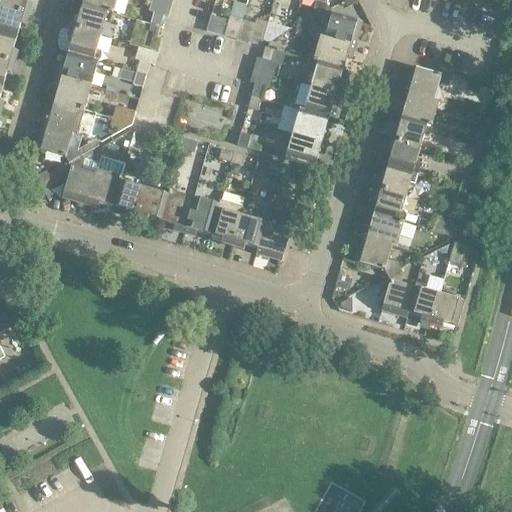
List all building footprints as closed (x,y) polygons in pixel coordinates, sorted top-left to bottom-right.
[(28,0),(0,0),(0,3),(0,8),(28,17),(32,6),(27,5),(28,0)] [(84,0),(82,6),(112,15),(116,0),(84,0)] [(170,1),(166,0),(148,0),(146,8),(167,14),(170,1)] [(308,0),(316,2),(313,11),(316,17),(329,10),(326,5),(327,0),(308,0)] [(112,15),(82,6),(78,20),(74,18),(71,29),(100,38),(104,23),(109,24),(112,15)] [(28,17),(0,8),(0,35),(17,40),(21,27),(25,28),(28,17)] [(332,15),(329,10),(316,17),(319,23),(329,25),(325,39),(325,40),(355,49),(361,24),(332,15)] [(153,13),(150,26),(160,28),(163,16),(153,13)] [(223,23),(210,20),(206,33),(219,36),(223,23)] [(256,20),(253,30),(265,33),(268,24),(256,20)] [(141,37),(138,49),(157,54),(161,42),(156,41),(160,28),(150,26),(146,38),(141,37)] [(100,38),(71,29),(67,40),(72,42),(68,55),(98,63),(101,54),(96,52),(100,38)] [(265,33),(253,30),(250,40),(262,44),(265,33)] [(17,40),(0,35),(0,61),(15,66),(18,55),(13,53),(17,40)] [(320,38),(313,63),(343,72),(347,59),(352,60),(355,49),(325,40),(325,39),(320,38)] [(138,49),(135,61),(139,62),(136,74),(146,77),(150,65),(154,66),(157,54),(138,49)] [(265,49),(262,61),(262,62),(272,65),(275,52),(265,49)] [(285,55),(275,52),(272,65),(282,67),(285,55)] [(98,63),(68,55),(65,68),(60,67),(57,78),(91,87),(98,63)] [(15,66),(0,61),(0,87),(3,89),(7,75),(11,77),(15,66)] [(343,72),(313,63),(310,73),(315,74),(311,88),(341,97),(344,86),(339,85),(343,72)] [(440,77),(411,69),(404,94),(434,102),(438,86),(448,88),(452,75),(441,72),(440,77)] [(122,72),(119,81),(132,85),(134,76),(122,72)] [(253,73),(249,84),(255,85),(251,98),(261,101),(265,88),(270,89),(273,78),(253,73)] [(146,77),(136,74),(133,87),(142,89),(146,77)] [(91,87),(57,78),(53,89),(58,90),(54,103),(84,112),(91,87)] [(290,109),(299,111),(329,120),(333,107),(337,108),(341,97),(311,88),(297,85),(290,109)] [(434,102),(404,94),(401,105),(406,106),(402,120),(431,128),(438,103),(434,102)] [(261,101),(251,98),(248,110),(258,113),(261,101)] [(84,112),(54,103),(51,117),(46,115),(43,126),(73,135),(72,135),(77,137),(84,112)] [(112,120),(122,123),(126,110),(116,108),(112,120)] [(135,113),(126,110),(122,123),(132,126),(135,113)] [(329,120),(299,111),(292,136),(327,145),(330,135),(325,133),(329,120)] [(431,128),(402,120),(398,133),(393,132),(390,142),(420,151),(424,137),(428,138),(431,128)] [(73,135),(43,126),(35,151),(65,160),(68,165),(81,158),(78,152),(69,149),(72,135),(73,135)] [(478,128),(474,140),(484,143),(487,131),(478,128)] [(135,131),(134,133),(132,141),(144,145),(147,135),(135,131)] [(251,137),(240,134),(237,146),(247,149),(251,137)] [(327,145),(292,136),(285,160),(315,169),(319,155),(324,156),(327,145)] [(173,137),(171,142),(169,147),(182,150),(185,141),(173,137)] [(484,143),(474,140),(470,152),(480,155),(484,143)] [(144,145),(132,141),(129,151),(141,155),(144,145)] [(197,144),(185,141),(182,150),(194,154),(197,144)] [(420,151),(390,142),(387,153),(392,155),(388,168),(417,176),(420,167),(415,165),(420,151)] [(233,155),(221,151),(218,161),(230,165),(233,155)] [(246,158),(233,155),(230,165),(243,168),(246,158)] [(84,163),(81,158),(68,165),(71,170),(62,199),(87,206),(96,177),(95,177),(81,173),(84,163)] [(281,168),(269,165),(266,175),(279,179),(281,168)] [(417,176),(388,168),(384,181),(379,180),(376,191),(406,199),(410,184),(415,186),(417,176)] [(97,172),(95,177),(96,177),(87,206),(98,209),(100,204),(112,208),(113,208),(121,179),(97,172)] [(53,173),(38,182),(44,192),(58,183),(53,173)] [(463,177),(460,189),(470,192),(473,179),(463,177)] [(131,182),(121,179),(113,208),(112,208),(111,213),(136,220),(144,191),(130,187),(131,182)] [(470,192),(460,189),(457,201),(467,203),(470,192)] [(159,195),(144,191),(136,220),(147,223),(148,219),(161,223),(170,193),(160,190),(159,195)] [(406,199),(376,191),(373,201),(378,203),(374,216),(403,225),(406,214),(401,213),(406,199)] [(194,200),(170,193),(161,223),(175,226),(173,231),(184,235),(194,200)] [(218,207),(194,200),(184,235),(195,238),(197,233),(210,237),(218,207)] [(219,201),(218,207),(210,237),(222,241),(221,245),(232,248),(241,219),(244,209),(219,201)] [(268,216),(267,221),(266,226),(265,226),(258,251),(258,250),(256,255),(281,263),(290,234),(295,235),(304,206),(290,201),(280,219),(268,216)] [(403,225),(374,216),(370,229),(365,228),(362,239),(392,247),(391,248),(396,249),(403,225)] [(255,223),(241,219),(232,248),(244,251),(245,247),(258,250),(258,251),(265,226),(266,226),(267,221),(257,218),(255,223)] [(431,233),(441,236),(445,223),(435,220),(431,233)] [(455,226),(445,223),(441,236),(451,239),(455,226)] [(392,247),(362,239),(355,264),(385,272),(387,277),(400,270),(397,265),(387,262),(391,248),(392,247)] [(454,244),(453,247),(451,254),(464,257),(467,248),(454,244)] [(464,257),(451,254),(449,264),(461,267),(464,257)] [(403,276),(400,270),(387,277),(390,282),(381,312),(407,319),(408,315),(408,314),(415,290),(414,290),(400,286),(403,276)] [(415,285),(414,290),(415,290),(408,314),(408,315),(421,318),(419,323),(431,326),(439,297),(424,293),(426,288),(415,285)] [(453,301),(439,297),(431,326),(441,329),(443,325),(457,329),(465,299),(454,296),(453,301)] [(341,306),(340,308),(351,313),(351,300),(341,306)] [(0,359),(3,358),(0,351),(0,334),(12,328),(10,323),(0,305),(0,359)]
